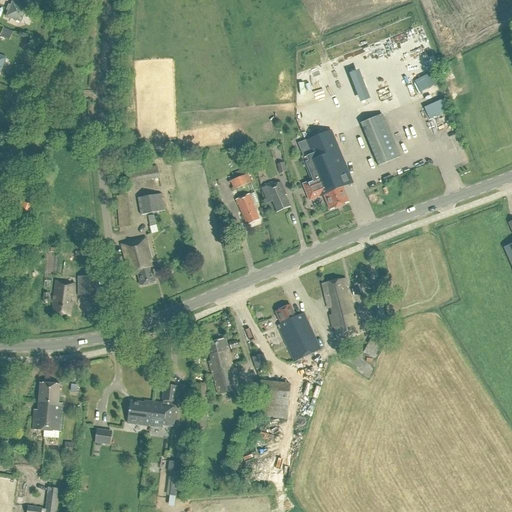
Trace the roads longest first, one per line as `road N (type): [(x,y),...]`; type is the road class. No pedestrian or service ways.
road 1 (secondary): [(511,176),(123,331)]
road 2 (unclassified): [(123,331),(100,159),(106,0)]
road 3 (unknown): [(0,216),(14,203),(56,101),(102,98)]
road 4 (secondary): [(123,331),(66,344),(0,346)]
